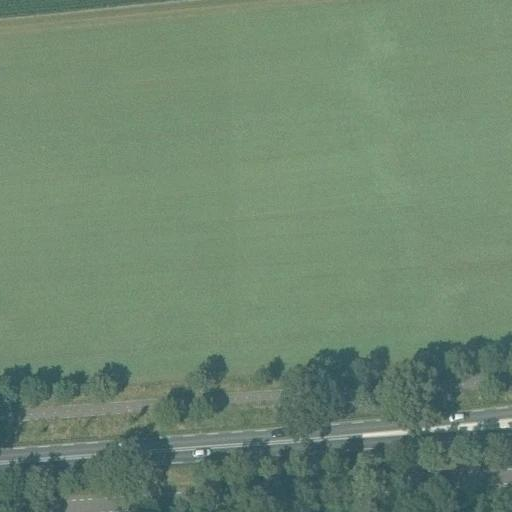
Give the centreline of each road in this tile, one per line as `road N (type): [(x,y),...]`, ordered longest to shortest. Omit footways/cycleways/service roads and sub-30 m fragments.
road 1 (primary): [(0,464),(495,427)]
road 2 (unclassified): [(26,511),(511,476)]
